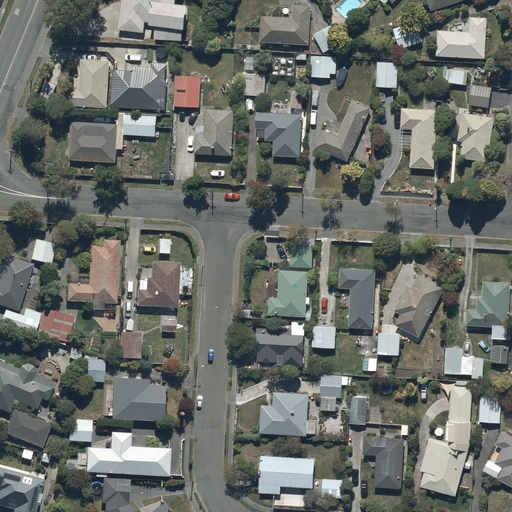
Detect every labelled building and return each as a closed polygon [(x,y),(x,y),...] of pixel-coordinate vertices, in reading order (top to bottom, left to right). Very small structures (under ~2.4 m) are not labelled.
[(122,0),(119,27),(144,30),(145,20),(156,22),(155,36),(167,38),(166,41),(182,43),(187,0),(186,0),(122,0)] [(428,0),(431,8),(455,0),(428,0)] [(262,13),(260,39),(308,42),(311,4),(295,3),(294,15),(262,13)] [(470,29),(438,29),(437,54),(486,56),(488,15),(471,14),(470,29)] [(416,19),(393,26),(400,47),(423,39),(416,19)] [(341,43),(331,24),(314,33),(324,52),(341,43)] [(337,54),(311,53),(311,75),(330,75),(330,73),(337,73),(337,54)] [(67,86),(65,104),(106,107),(109,59),(82,57),(80,87),(67,86)] [(399,60),(377,59),(376,84),(398,85),(399,60)] [(114,66),(112,103),(164,106),(167,62),(151,61),(151,65),(134,63),(133,67),(114,66)] [(469,70),(445,65),(443,78),(466,83),(469,70)] [(245,71),(243,93),(265,94),(267,73),(245,71)] [(175,73),(174,103),(200,105),(202,75),(175,73)] [(57,83),(46,78),(38,99),(49,104),(57,83)] [(472,83),(469,103),(490,105),(492,86),(472,83)] [(292,89),(291,106),(302,106),(303,89),(292,89)] [(324,126),(315,145),(348,160),(372,106),(353,98),(338,132),(324,126)] [(197,122),(197,134),(196,134),(194,150),(233,153),(235,107),(207,105),(206,123),(197,122)] [(439,107),(402,105),(401,126),(413,127),(411,166),(436,167),(439,107)] [(119,110),(118,121),(72,118),(69,156),(117,160),(118,147),(123,147),(123,133),(156,134),(157,112),(124,110),(119,110)] [(258,126),(258,135),(266,135),(266,139),(273,139),(273,154),(301,154),(301,111),(257,110),(257,126),(258,126)] [(463,111),(462,125),(450,124),(448,134),(458,135),(458,139),(462,140),(460,157),(490,160),(495,114),(463,111)] [(56,243),(36,239),(32,259),(52,264),(56,243)] [(68,283),(67,300),(117,303),(121,240),(103,239),(103,246),(91,245),(89,284),(68,283)] [(170,239),(159,239),(159,253),(170,253),(170,239)] [(312,247),(290,246),(289,267),(311,268),(312,247)] [(35,263),(6,254),(0,272),(0,304),(19,311),(35,263)] [(147,277),(147,279),(140,279),(139,289),(138,289),(137,305),(179,307),(181,261),(153,260),(152,277),(147,277)] [(375,269),(340,268),(339,288),(349,288),(347,327),(373,328),(375,269)] [(307,272),(279,270),(277,298),(269,298),(268,315),(305,317),(307,272)] [(400,314),(393,325),(418,339),(446,288),(419,274),(411,287),(408,286),(394,311),(400,314)] [(466,309),(466,326),(492,327),(491,339),(508,339),(510,283),(484,282),(483,298),(477,298),(476,310),(466,309)] [(6,309),(1,323),(34,334),(42,313),(27,308),(24,315),(6,309)] [(45,308),(38,334),(68,342),(74,316),(45,308)] [(162,318),(161,331),(176,332),(177,319),(162,318)] [(291,328),(256,327),(255,353),(258,353),(257,362),(277,363),(277,366),(303,367),(305,322),(291,321),(291,328)] [(336,328),(313,327),(312,347),(335,348),(336,328)] [(121,332),(120,357),(141,358),(142,333),(121,332)] [(379,333),(377,354),(399,355),(400,334),(379,333)] [(491,345),(490,363),(507,363),(508,346),(491,345)] [(445,348),(444,374),(472,375),(472,378),(483,378),(484,358),(464,357),(464,349),(445,348)] [(84,358),(82,380),(104,382),(106,359),(84,358)] [(368,359),(363,359),(363,371),(377,371),(378,359),(368,358),(368,359)] [(0,359),(0,408),(9,412),(14,401),(36,410),(41,398),(48,400),(56,381),(37,373),(34,365),(29,363),(21,364),(20,367),(0,359)] [(348,377),(342,377),(342,376),(321,375),(320,411),(337,412),(337,398),(341,398),(342,386),(348,386),(348,377)] [(150,379),(113,378),(112,418),(165,419),(166,385),(149,384),(150,379)] [(424,472),(419,487),(456,497),(470,446),(472,387),(451,386),(449,443),(430,438),(420,471),(424,472)] [(307,436),(307,433),(315,434),(315,421),(308,421),(310,394),(274,392),(274,405),(261,405),(259,433),(307,436)] [(367,397),(350,397),(349,424),(366,425),(367,397)] [(500,398),(480,398),(479,422),(500,422),(500,398)] [(16,409),(6,433),(42,448),(52,425),(16,409)] [(70,418),(69,440),(92,442),(93,420),(70,418)] [(86,471),(96,471),(96,476),(107,477),(107,472),(171,476),(172,448),(131,446),(132,432),(112,431),(111,448),(88,447),(86,471)] [(487,460),(482,472),(511,488),(511,491),(511,505),(511,437),(501,432),(494,445),(501,449),(494,463),(487,460)] [(405,439),(364,437),(363,456),(376,456),(374,487),(402,489),(405,439)] [(314,458),(260,456),(258,494),(280,494),(280,487),(313,488),(314,458)] [(36,511),(45,476),(0,465),(0,505),(13,509),(12,511),(36,511)] [(104,478),(102,502),(106,502),(105,511),(171,511),(165,503),(152,511),(134,511),(129,504),(130,479),(104,478)] [(322,478),(322,497),(345,498),(346,479),(322,478)]
